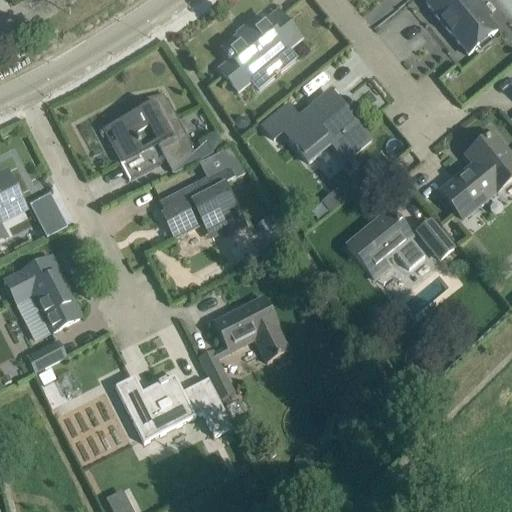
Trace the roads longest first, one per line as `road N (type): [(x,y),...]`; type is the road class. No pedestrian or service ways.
road 1 (residential): [(136,310),(22,90)]
road 2 (tertiary): [(22,90),(173,0)]
road 3 (residential): [(425,117),(331,0)]
